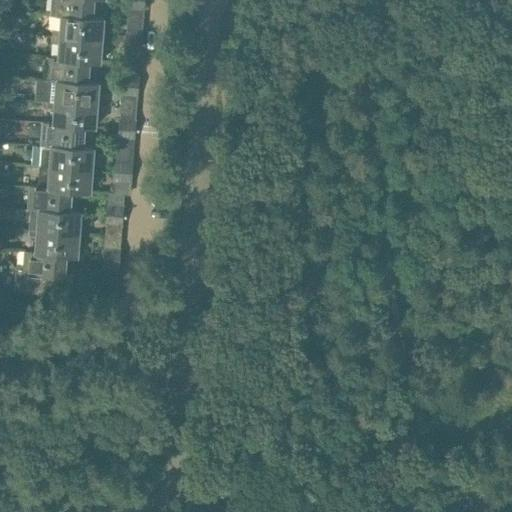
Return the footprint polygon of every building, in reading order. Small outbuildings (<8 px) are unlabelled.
[(51,0),(51,14),(103,18),(103,17),(97,16),(98,8),(100,8),(101,0),(51,0)] [(144,0),(128,0),(128,7),(144,9),(144,0)] [(101,40),(103,18),(51,14),(51,15),(61,16),(60,30),(52,29),(51,35),(101,40)] [(126,32),(125,41),(141,42),(142,34),(126,32)] [(48,57),(100,61),(101,40),(51,35),(51,42),(59,42),(58,56),(48,56),(48,57)] [(141,42),(125,41),(124,50),(140,52),(141,42)] [(48,57),(46,78),(98,83),(98,81),(88,81),(89,61),(100,62),(100,61),(48,57)] [(123,76),(122,85),(138,86),(139,77),(123,76)] [(97,94),(98,83),(46,78),(46,79),(56,80),(55,94),(47,94),(46,100),(96,105),(100,105),(101,95),(97,94)] [(138,86),(122,85),(121,94),(137,95),(138,86)] [(94,126),(96,105),(46,100),(46,107),(54,108),(53,122),(43,121),(43,122),(94,126)] [(119,119),(119,128),(135,129),(135,120),(119,119)] [(43,122),(41,144),(93,147),(93,146),(87,146),(88,137),(90,137),(91,127),(94,127),(94,126),(43,122)] [(135,129),(119,128),(118,137),(134,138),(135,129)] [(91,169),(93,147),(41,144),(41,145),(51,145),(50,159),(42,159),(41,165),(91,169)] [(115,171),(131,172),(132,163),(116,162),(115,171)] [(30,186),(90,190),(91,169),(41,165),(41,172),(49,172),(48,186),(30,185),(30,186)] [(131,172),(115,171),(115,180),(131,181),(131,172)] [(90,190),(30,186),(28,208),(80,211),(80,210),(70,210),(71,201),(77,202),(78,191),(89,192),(90,190)] [(106,213),(122,215),(123,206),(107,205),(106,213)] [(28,229),(78,233),(80,211),(28,208),(28,209),(38,209),(37,223),(29,223),(28,229)] [(122,224),(122,215),(106,213),(106,223),(122,224)] [(76,255),(78,233),(28,229),(28,236),(36,236),(35,250),(25,250),(25,251),(76,255)] [(103,257),(119,258),(120,249),(104,248),(103,257)] [(76,255),(25,251),(24,265),(16,264),(14,289),(70,293),(71,275),(65,274),(66,255),(76,256),(76,255)] [(119,258),(103,257),(102,266),(118,267),(119,258)]
